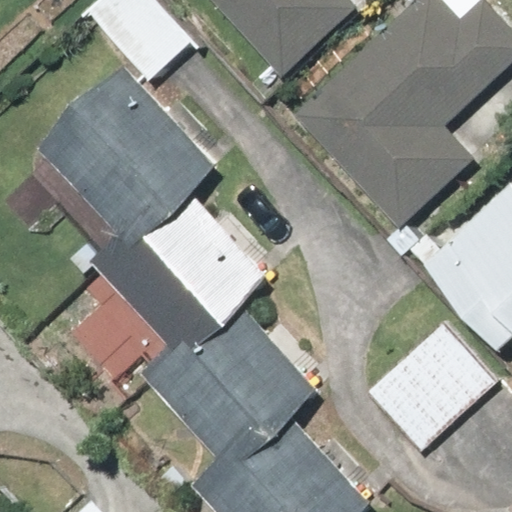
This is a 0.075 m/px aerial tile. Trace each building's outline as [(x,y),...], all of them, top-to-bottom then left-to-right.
[(224,0),(295,74),(364,8),(356,0),(224,0)] [(511,79),(511,11),(501,0),(426,0),(306,112),(413,227),(483,162),(456,132),(511,79)] [(157,367),(233,452),(205,478),(236,511),(396,511),(405,504),(323,415),(347,393),(263,298),(290,271),(209,187),(239,159),(143,58),(53,143),(134,228),(103,258),(184,343),(157,367)] [(511,352),(511,186),(428,266),(511,352)] [(449,322),(374,391),(434,456),(509,387),(449,322)]
